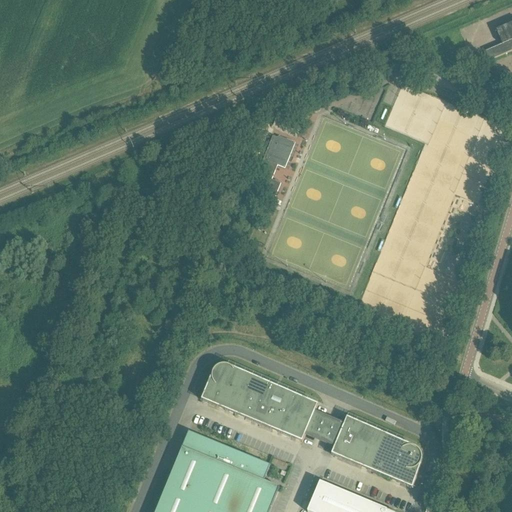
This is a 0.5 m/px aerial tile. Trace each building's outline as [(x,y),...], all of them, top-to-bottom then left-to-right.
[(511,23),(496,31),(502,45),(486,52),(490,61),(511,51),(511,23)] [(459,29),(441,37),(448,54),(466,46),(459,29)] [(273,203),(281,184),(272,180),(278,166),(285,169),(295,143),(278,137),(278,138),(273,136),(250,194),(273,203)] [(244,145),(241,155),(252,159),(255,150),(244,145)] [(259,204),(247,199),(245,205),(257,210),(259,204)] [(476,219),(466,253),(472,255),(482,221),(476,219)] [(214,372),(213,374),(202,401),(237,416),(253,378),(229,367),(227,366),(225,366),(223,366),(221,366),(219,367),(218,368),(216,369),(215,371),(214,372)] [(254,423),(270,385),(253,378),(237,416),(254,423)] [(280,434),(297,397),(270,385),(254,423),(280,434)] [(315,413),(318,406),(297,397),(280,434),(302,443),(305,436),(315,413)] [(345,426),(315,413),(305,436),(335,449),(332,455),(372,472),(387,436),(348,419),(345,426)] [(270,466),(189,433),(156,511),(269,511),(279,488),(264,482),(270,466)] [(406,444),(387,436),(372,472),(390,480),(406,444)] [(415,448),(406,444),(390,480),(412,489),(422,463),(423,461),(423,459),(422,457),(422,455),(421,453),(420,452),(418,450),(417,449),(415,448)] [(387,511),(320,483),(307,511),(387,511)]
